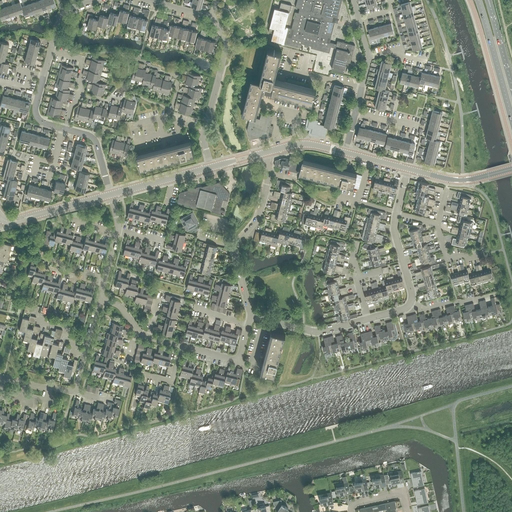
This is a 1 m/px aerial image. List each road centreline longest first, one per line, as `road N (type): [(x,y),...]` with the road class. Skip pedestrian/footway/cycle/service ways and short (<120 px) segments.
road 1 (residential): [(264,152),(269,173),(257,216),(234,247),(251,315)]
road 2 (primary): [(477,0),(511,119)]
